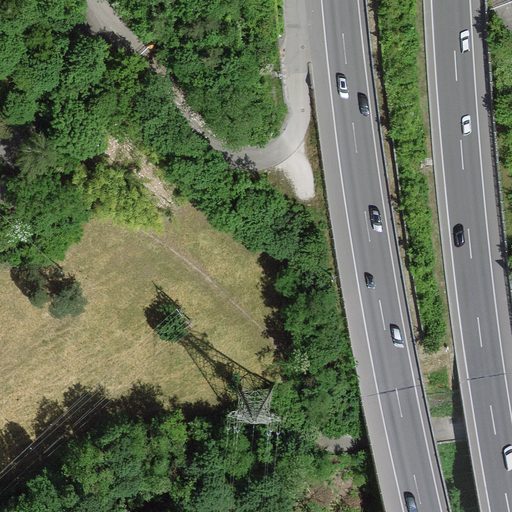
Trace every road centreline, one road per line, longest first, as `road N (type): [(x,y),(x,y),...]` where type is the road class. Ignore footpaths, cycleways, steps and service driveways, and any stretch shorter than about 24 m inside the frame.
road 1 (motorway): [(339,0),(366,223),(422,511)]
road 2 (motorway): [(510,511),(478,310),(453,0)]
